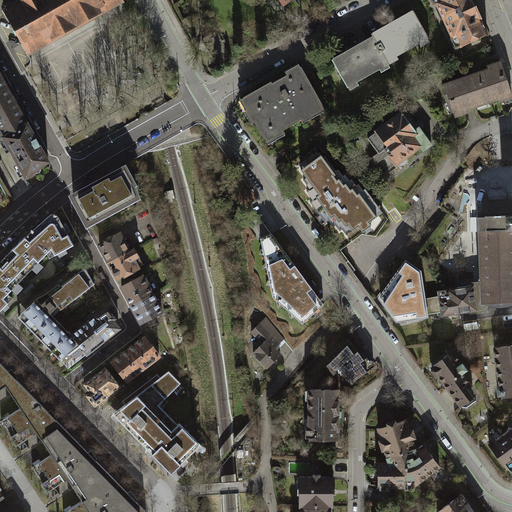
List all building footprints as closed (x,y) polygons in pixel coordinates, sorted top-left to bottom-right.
[(4,11),(28,54),(122,2),(121,0),(21,0),(21,1),(4,11)] [(471,0),(439,0),(440,1),(436,3),(452,38),(456,36),(461,47),(487,34),(471,0)] [(413,12),(373,35),(374,37),(387,61),(428,38),(413,12)] [(205,36),(201,39),(216,64),(230,56),(223,44),(226,42),(224,38),(221,40),(217,33),(207,39),(205,36)] [(374,37),(332,61),(347,87),(389,63),(387,61),(374,37)] [(471,78),(442,87),(448,103),(450,102),(455,115),(467,111),(466,109),(497,98),(498,101),(511,97),(501,63),(489,67),(490,71),(478,75),(477,72),(470,74),(471,78)] [(271,82),(244,97),(250,108),(247,110),(264,140),(323,106),(301,67),(272,83),(271,82)] [(0,92),(0,132),(3,138),(27,124),(7,88),(0,92)] [(377,130),(367,138),(378,153),(375,155),(386,171),(397,163),(399,164),(402,165),(404,164),(406,162),(406,159),(405,157),(420,146),(423,150),(431,144),(419,129),(424,125),(420,121),(416,124),(405,110),(386,124),(383,123),(378,127),(377,130)] [(3,138),(26,179),(34,173),(39,172),(42,166),(49,162),(38,142),(27,124),(3,138)] [(321,155),(301,170),(306,178),(303,180),(310,188),(307,191),(313,199),(310,202),(320,215),(325,211),(331,219),(328,220),(333,227),(335,225),(340,231),(343,229),(347,235),(359,227),(363,232),(372,226),(369,223),(383,213),(366,189),(364,190),(359,184),(356,185),(352,179),(350,180),(345,174),(343,176),(338,170),(336,171),(325,156),(323,157),(321,155)] [(466,168),(440,206),(448,212),(458,219),(462,213),(459,211),(469,169),(466,168)] [(124,170),(73,197),(87,223),(135,197),(132,184),(124,170)] [(175,198),(173,190),(165,192),(167,200),(175,198)] [(420,257),(413,268),(419,272),(420,279),(461,222),(458,219),(448,212),(418,255),(420,257)] [(53,214),(50,215),(27,235),(6,257),(25,275),(47,253),(49,258),(74,245),(59,218),(56,215),(53,214)] [(511,215),(477,217),(480,281),(481,303),(489,305),(494,306),(502,306),(510,305),(511,304),(511,215)] [(106,242),(99,246),(107,262),(129,250),(119,233),(105,240),(106,242)] [(324,304),(272,234),(260,238),(273,297),(303,324),(324,304)] [(129,250),(107,262),(116,278),(124,274),(125,276),(139,268),(129,250)] [(0,310),(13,297),(8,293),(25,275),(6,257),(0,262),(0,310)] [(405,262),(381,297),(397,320),(426,314),(424,298),(420,279),(419,272),(413,268),(405,262)] [(41,304),(36,299),(18,317),(43,342),(68,367),(86,353),(71,334),(50,313),(58,306),(61,309),(94,283),(90,275),(85,267),(59,287),(57,284),(52,288),(47,293),(50,295),(41,304)] [(142,276),(122,287),(131,304),(152,293),(142,276)] [(480,281),(469,283),(468,278),(437,282),(439,296),(441,312),(442,315),(487,309),(489,305),(481,303),(480,281)] [(152,293),(131,304),(141,322),(161,311),(152,293)] [(439,296),(424,298),(426,314),(441,312),(439,296)] [(102,341),(119,328),(112,320),(114,318),(106,308),(87,322),(102,341)] [(266,317),(252,332),(264,344),(267,340),(275,348),(284,339),(266,317)] [(102,341),(87,322),(71,334),(86,353),(102,341)] [(159,356),(144,337),(128,349),(143,368),(159,356)] [(340,345),(342,348),(328,363),(352,387),(359,382),(356,379),(374,366),(367,357),(364,359),(348,337),(340,345)] [(264,344),(254,354),(267,367),(280,354),(275,348),(267,340),(264,344)] [(511,345),(495,347),(501,397),(511,395),(511,345)] [(128,349),(112,361),(127,381),(143,368),(128,349)] [(432,368),(430,370),(436,377),(438,376),(460,405),(470,397),(470,393),(467,389),(469,387),(469,381),(463,373),(467,369),(455,354),(450,358),(447,355),(431,367),(432,368)] [(0,389),(6,386),(16,378),(17,377),(11,368),(8,371),(0,362),(0,389)] [(105,366),(84,383),(90,391),(86,395),(95,406),(120,386),(105,366)] [(167,371),(150,384),(164,398),(178,383),(167,371)] [(20,407),(1,420),(11,435),(9,437),(15,446),(36,432),(41,439),(62,425),(56,419),(57,418),(51,410),(48,411),(16,378),(6,386),(20,407)] [(150,384),(115,411),(119,415),(116,418),(170,472),(198,444),(177,423),(175,424),(157,405),(164,398),(150,384)] [(311,389),(308,397),(308,439),(339,439),(339,419),(341,419),(341,412),(338,412),(339,389),(311,389)] [(388,425),(378,428),(382,440),(379,441),(382,450),(384,450),(387,457),(415,448),(412,438),(415,437),(414,433),(413,429),(410,430),(406,419),(396,422),(395,420),(391,421),(387,422),(388,425)] [(51,454),(32,467),(42,482),(40,484),(46,492),(67,478),(72,485),(101,466),(95,460),(97,458),(91,450),(88,452),(62,425),(41,439),(51,454)] [(511,428),(508,427),(507,430),(488,444),(500,460),(506,468),(508,467),(511,471),(511,470),(511,428)] [(388,462),(378,462),(378,474),(378,485),(408,486),(417,483),(440,466),(433,457),(426,447),(421,450),(419,447),(415,448),(387,457),(388,462)] [(82,500),(64,511),(131,511),(141,506),(135,500),(137,499),(131,490),(128,492),(101,466),(72,485),(82,500)] [(333,477),(299,477),(299,506),(301,506),(331,506),(332,506),(332,494),(335,494),(335,488),(333,488),(333,477)] [(461,494),(437,511),(477,511),(476,510),(474,511),(461,494)]
